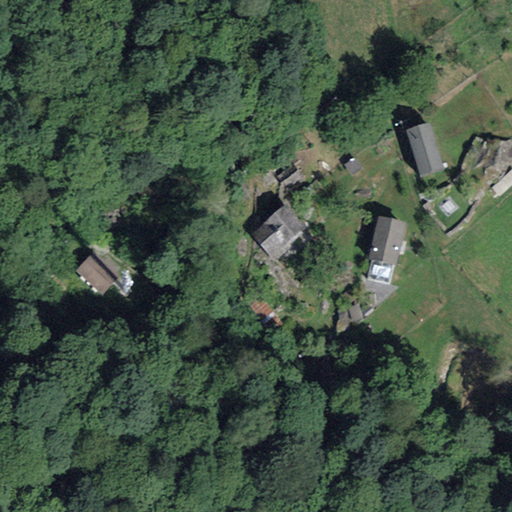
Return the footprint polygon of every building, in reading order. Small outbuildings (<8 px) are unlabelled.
[(430,123),(406,130),(420,177),(443,170),(430,123)] [(272,181),(282,193),(300,179),(290,167),(272,181)] [(304,228),(285,205),(250,234),(274,262),(291,248),(286,243),(304,228)] [(377,216),(368,259),(396,265),(405,222),(377,216)] [(119,280),(93,254),(72,276),(98,301),(119,280)]
